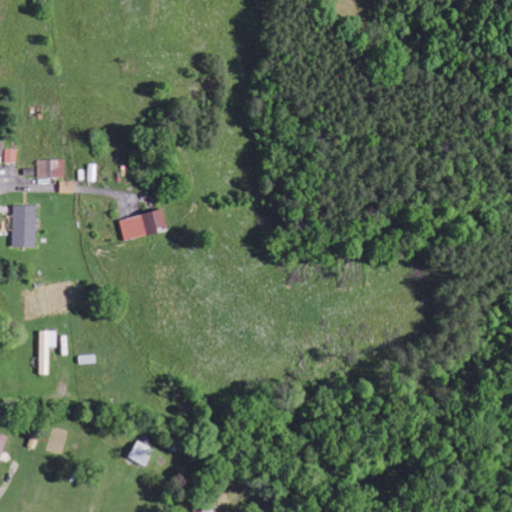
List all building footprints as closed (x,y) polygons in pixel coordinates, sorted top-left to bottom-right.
[(15,247),(38,247),(40,206),(16,206),(15,247)] [(122,221),(127,241),(171,230),(166,210),(122,221)] [(59,331),(42,331),(42,375),(51,375),(52,348),(59,348),(59,331)] [(0,473),(9,435),(0,432),(0,473)] [(132,456),(148,466),(158,449),(142,439),(132,456)] [(195,511),(225,511),(202,500),(195,511)]
